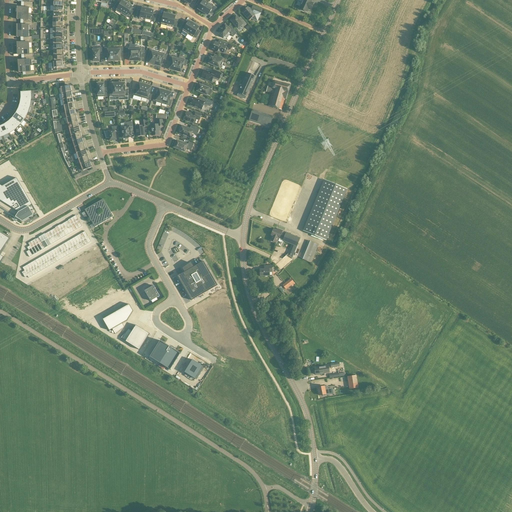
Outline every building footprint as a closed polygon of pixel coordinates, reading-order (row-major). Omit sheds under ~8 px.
[(202,13),(209,2),(206,0),(199,0),(197,5),(199,6),(198,9),(200,10),(199,11),(202,13)] [(300,10),(303,11),(304,11),(307,12),(308,9),(310,10),(311,7),(312,7),(314,3),(311,2),(312,1),(309,0),(303,0),(299,9),(300,9),(300,10)] [(116,10),(116,11),(121,14),(128,3),(124,1),(124,2),(122,1),(120,3),(118,2),(113,8),(116,10)] [(209,2),(202,13),(205,15),(206,14),(208,15),(209,13),(212,14),(216,8),(214,6),(214,5),(209,2)] [(130,6),(131,5),(128,3),(121,14),(126,17),(126,16),(129,18),(133,11),(131,10),(132,7),(130,6)] [(17,13),(28,14),(28,8),(32,8),(33,5),(23,5),(23,8),(18,7),(18,8),(17,8),(17,13)] [(248,7),(242,12),(248,20),(255,16),(259,18),(261,13),(262,10),(253,6),(251,11),(248,7)] [(142,8),(141,11),(138,10),(136,18),(139,18),(139,19),(145,21),(145,19),(148,8),(144,7),(144,8),(142,8)] [(145,19),(151,20),(151,21),(154,22),(156,14),(153,14),(154,11),(151,10),(152,9),(148,8),(145,19)] [(31,14),(28,14),(17,13),(17,18),(18,18),(18,19),(23,19),(23,22),(32,22),(32,19),(31,18),(31,14)] [(167,26),(170,14),(166,13),(166,14),(164,13),(163,16),(160,15),(158,23),(161,24),(161,25),(167,26)] [(170,14),(167,26),(173,28),(173,27),(176,27),(178,20),(175,19),(175,16),(173,15),(170,14)] [(236,16),(234,18),(233,18),(231,20),(238,29),(241,26),(243,28),(247,24),(243,20),(241,21),(236,16)] [(188,34),(194,23),(191,21),(191,22),(189,21),(187,23),(184,22),(180,28),(183,30),(182,31),(188,34)] [(16,31),(29,31),(29,25),(32,25),(32,22),(23,22),(23,25),(18,25),(18,26),(16,26),(16,31)] [(194,23),(188,34),(193,37),(193,36),(196,38),(200,32),(197,30),(199,27),(197,26),(198,25),(194,23)] [(218,33),(219,34),(219,36),(221,37),(222,37),(223,38),(228,33),(230,34),(232,32),(235,35),(238,33),(232,27),(230,30),(225,25),(225,26),(223,28),(218,33)] [(23,40),(32,39),(32,37),(29,37),(29,31),(16,31),(16,36),(18,36),(18,37),(23,37),(23,40)] [(17,49),(29,48),(29,42),(32,42),(32,39),(23,40),(23,43),(18,43),(18,44),(17,44),(17,49)] [(214,45),(213,45),(212,48),(213,48),(212,49),(216,50),(215,51),(220,53),(220,52),(223,53),(224,52),(226,53),(228,48),(226,48),(227,44),(220,41),(219,44),(215,42),(214,45)] [(114,61),(120,61),(120,54),(123,54),(123,47),(114,48),(114,61)] [(135,61),(135,47),(125,48),(126,54),(128,54),(129,57),(129,61),(131,61),(135,61)] [(135,47),(135,61),(141,60),(141,56),(141,53),(144,53),(144,47),(135,47)] [(24,57),(33,57),(33,54),(30,54),(29,48),(17,49),(17,54),(18,54),(24,54),(24,57)] [(93,54),(91,54),(92,58),(93,58),(93,61),(99,61),(99,57),(99,54),(102,54),(102,48),(93,48),(93,51),(93,54)] [(114,48),(104,48),(105,54),(107,54),(108,57),(108,61),(110,61),(114,61),(114,48)] [(155,64),(159,52),(150,49),(148,55),(151,56),(149,63),(151,63),(151,64),(155,65),(155,64)] [(159,52),(155,64),(161,66),(162,62),(162,63),(163,60),(166,60),(167,54),(159,52)] [(175,70),(179,58),(170,55),(168,61),(171,62),(170,65),(169,69),(171,69),(171,70),(175,71),(175,70)] [(217,67),(219,68),(219,67),(221,68),(223,62),(222,62),(222,61),(223,58),(215,55),(213,58),(211,57),(211,58),(210,58),(209,60),(210,60),(208,63),(214,66),(213,67),(217,68),(217,67)] [(32,65),(32,60),(33,59),(33,57),(24,57),(24,60),(19,61),(18,61),(18,66),(31,65),(32,65)] [(179,58),(175,70),(181,72),(182,68),(182,69),(183,66),(186,66),(187,61),(179,58)] [(57,71),(57,68),(64,67),(64,65),(65,65),(64,61),(54,62),(53,62),(53,63),(52,63),(52,68),(49,68),(49,72),(57,71)] [(31,71),(31,65),(18,66),(19,72),(20,71),(20,72),(25,72),(25,75),(34,74),(34,71),(31,71)] [(201,78),(205,79),(204,80),(208,82),(209,81),(211,82),(212,78),(214,79),(214,77),(219,79),(221,73),(213,70),(212,73),(204,70),(203,72),(202,72),(201,76),(202,76),(201,78)] [(237,96),(245,99),(246,97),(256,77),(247,73),(237,96)] [(269,106),(282,110),(286,97),(287,97),(290,85),(274,81),(273,88),(267,86),(266,92),(272,94),(269,106)] [(62,93),(72,92),(71,86),(65,86),(65,82),(59,82),(59,87),(61,87),(62,93)] [(98,97),(107,97),(107,91),(104,91),(104,84),(101,84),(101,83),(97,83),(97,84),(97,87),(96,87),(96,91),(97,91),(98,97)] [(119,96),(118,83),(112,84),(112,87),(112,91),(109,91),(109,96),(119,96)] [(122,83),(118,83),(119,96),(128,96),(128,90),(125,90),(125,87),(125,83),(122,83)] [(141,98),(145,85),(139,84),(137,90),(134,89),(132,95),(141,98)] [(197,88),(198,88),(197,91),(202,93),(202,94),(206,96),(206,95),(207,95),(209,89),(211,89),(212,86),(206,84),(205,87),(199,85),(198,85),(197,88)] [(145,85),(141,98),(150,101),(152,95),(149,94),(150,91),(151,87),(149,86),(145,85)] [(161,104),(165,91),(159,90),(158,93),(157,96),(154,95),(153,101),(161,104)] [(165,91),(161,104),(170,107),(172,101),(169,100),(170,97),(171,93),(169,92),(165,91)] [(190,105),(194,107),(197,109),(197,108),(201,109),(203,105),(210,107),(211,104),(213,105),(214,102),(199,96),(198,100),(193,98),(190,105)] [(37,107),(30,105),(20,103),(19,108),(28,112),(30,107),(37,109),(37,107)] [(35,115),(28,112),(19,108),(16,113),(25,118),(27,114),(34,117),(35,115)] [(194,116),(186,112),(183,119),(187,121),(187,122),(190,123),(190,122),(193,123),(194,120),(196,121),(196,119),(199,120),(201,114),(195,112),(194,116)] [(31,122),(25,118),(16,113),(13,117),(21,124),(24,120),(30,124),(31,122)] [(68,123),(77,121),(76,115),(66,117),(68,123)] [(272,116),(268,115),(264,125),(269,126),(272,116)] [(9,121),(16,129),(19,126),(25,130),(26,129),(21,124),(13,117),(9,121)] [(140,126),(136,127),(137,137),(144,136),(143,127),(147,127),(146,120),(141,121),(141,125),(140,126)] [(162,120),(157,120),(157,124),(155,124),(155,125),(151,126),(151,127),(150,127),(151,131),(152,130),(152,136),(159,135),(158,131),(160,131),(159,126),(163,126),(162,120)] [(20,135),(16,129),(9,121),(5,124),(10,133),(14,130),(18,136),(20,135)] [(69,129),(79,127),(77,121),(68,123),(69,129)] [(131,137),(130,131),(133,131),(132,122),(125,123),(126,127),(121,128),(122,138),(125,138),(125,139),(128,139),(128,138),(131,137)] [(13,139),(10,133),(5,124),(0,126),(3,136),(8,134),(11,140),(13,139)] [(108,132),(109,141),(116,140),(115,133),(118,132),(117,126),(111,127),(112,131),(108,132)] [(197,135),(199,129),(191,126),(190,129),(182,126),(181,128),(180,128),(179,131),(180,132),(179,134),(190,138),(191,135),(193,134),(197,135)] [(80,133),(79,127),(69,129),(71,135),(80,133)] [(72,141),(82,138),(80,133),(71,135),(72,141)] [(74,147),(84,144),(82,138),(72,141),(74,147)] [(173,148),(185,152),(186,149),(191,150),(194,144),(189,142),(188,145),(176,140),(173,148)] [(76,153),(86,150),(85,147),(84,144),(74,147),(76,153)] [(86,150),(76,153),(78,159),(87,156),(86,150)] [(80,165),(89,161),(87,156),(78,159),(80,165)] [(92,167),(89,161),(80,165),(82,171),(92,167)] [(23,221),(37,213),(17,178),(2,186),(0,184),(0,204),(19,218),(18,219),(23,221)] [(321,180),(301,231),(325,240),(344,189),(321,180)] [(85,211),(95,228),(113,217),(103,200),(85,211)] [(29,250),(26,252),(29,257),(82,226),(76,215),(68,220),(61,225),(60,225),(55,228),(45,234),(39,237),(39,238),(36,239),(28,243),(30,246),(27,247),(29,250)] [(287,232),(283,230),(282,231),(278,229),(277,231),(273,229),(271,235),(272,236),(270,240),(276,243),(278,238),(283,240),(292,244),(288,254),(288,253),(275,264),(281,270),(293,259),(292,258),(300,238),(287,232)] [(25,271),(22,272),(25,278),(28,276),(29,278),(91,242),(85,231),(23,268),(25,271)] [(0,254),(0,253),(9,238),(0,232),(0,261),(1,262),(4,257),(0,254)] [(309,240),(301,259),(311,263),(319,244),(309,240)] [(100,257),(95,250),(37,283),(41,289),(41,288),(42,290),(44,290),(100,257)] [(184,269),(186,272),(178,276),(192,301),(218,285),(204,261),(193,267),(192,264),(184,269)] [(269,272),(272,272),(272,266),(266,266),(266,269),(260,269),(260,276),(269,276),(269,272)] [(153,286),(144,291),(150,301),(159,296),(153,286)] [(134,312),(129,305),(104,320),(110,331),(113,330),(116,335),(125,328),(123,324),(128,322),(134,312)] [(150,334),(136,325),(132,331),(128,329),(121,338),(126,341),(126,342),(139,350),(150,334)] [(160,341),(150,357),(170,370),(180,353),(160,341)] [(202,366),(192,360),(184,372),(194,379),(202,366)] [(316,375),(329,373),(328,366),(314,368),(316,375)] [(349,389),(358,388),(356,375),(347,377),(349,389)] [(330,394),(328,386),(318,388),(319,395),(323,395),(323,396),(330,394)]
